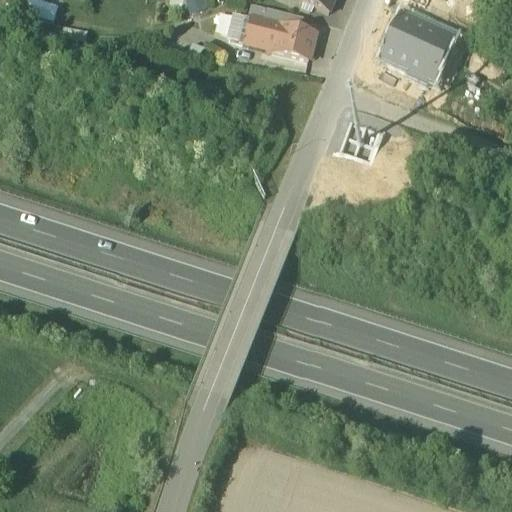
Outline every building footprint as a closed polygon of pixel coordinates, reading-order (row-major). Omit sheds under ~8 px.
[(187,2),(191,15),(203,11),(200,0),(184,0),(184,1),(187,2)] [(302,0),(299,7),(328,20),(336,0),(302,0)] [(428,0),(399,0),(424,10),(428,0)] [(205,16),(203,11),(191,15),(192,19),(205,16)] [(250,11),(248,19),(263,22),(265,14),(250,11)] [(263,22),(262,27),(278,31),(278,30),(297,35),(300,23),(265,14),(263,22)] [(242,49),(243,47),(249,24),(235,21),(232,22),(227,40),(229,45),(242,49)] [(435,88),(454,46),(440,39),(402,21),(382,64),(399,72),(410,77),(408,81),(427,90),(429,85),(435,88)] [(243,47),(271,54),(278,31),(262,27),(249,23),(249,24),(243,47)] [(445,28),(440,39),(454,46),(462,49),(467,38),(445,28)] [(278,30),(278,31),(271,54),(271,58),(307,67),(314,39),(297,35),(278,30)] [(171,39),(162,58),(199,64),(203,52),(171,39)] [(390,90),(399,72),(382,64),(377,62),(369,80),(390,90)]
